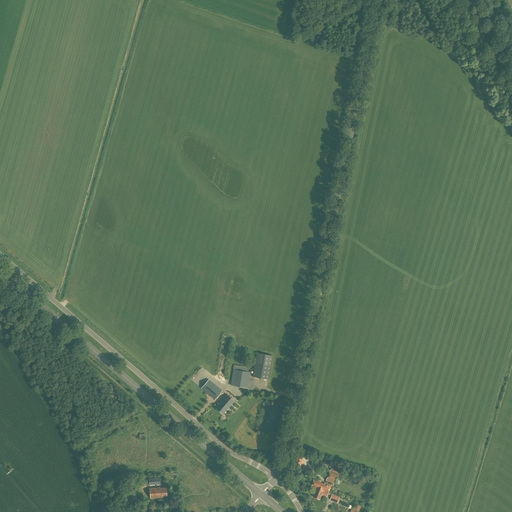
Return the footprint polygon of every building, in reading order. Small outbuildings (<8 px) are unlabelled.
[(269,379),(273,356),(256,352),(252,376),(269,379)] [(248,388),(251,372),(248,372),(249,367),(234,365),(230,385),(248,388)] [(215,400),(223,391),(209,379),(201,388),(215,400)] [(229,409),(235,401),(226,394),(219,401),(220,402),(215,407),(223,414),(228,408),(229,409)] [(300,469),(302,459),(294,457),(291,467),(300,469)] [(339,472),(331,469),(330,470),(326,481),(335,484),(339,472)] [(149,485),(161,484),(160,477),(149,478),(149,485)] [(320,489),(328,492),(331,485),(325,483),(325,484),(320,482),(320,481),(314,479),(311,486),(317,488),(318,485),(321,486),(320,489)] [(327,497),(328,492),(320,489),(321,486),(318,485),(317,488),(311,486),(316,488),(312,497),(320,500),(322,495),(327,497)] [(160,488),(160,487),(150,488),(150,498),(162,498),(162,497),(167,496),(166,487),(160,488)] [(122,501),(126,501),(136,500),(136,489),(126,490),(122,490),(122,501)] [(330,499),(338,503),(340,497),(332,493),(330,499)]
